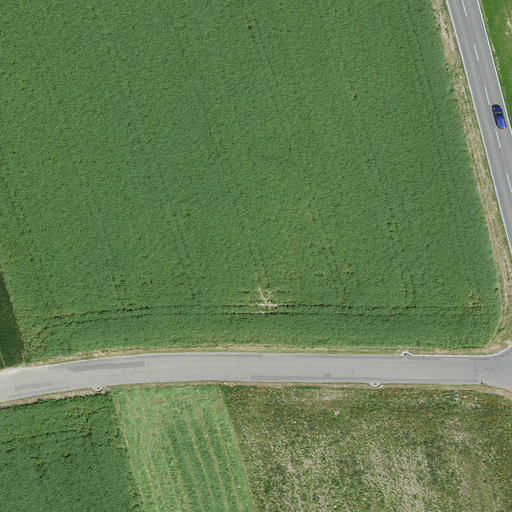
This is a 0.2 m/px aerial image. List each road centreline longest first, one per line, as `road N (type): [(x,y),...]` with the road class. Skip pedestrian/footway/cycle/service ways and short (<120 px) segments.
road 1 (unclassified): [(0,389),(197,366),(511,373)]
road 2 (secondary): [(463,0),(511,189)]
